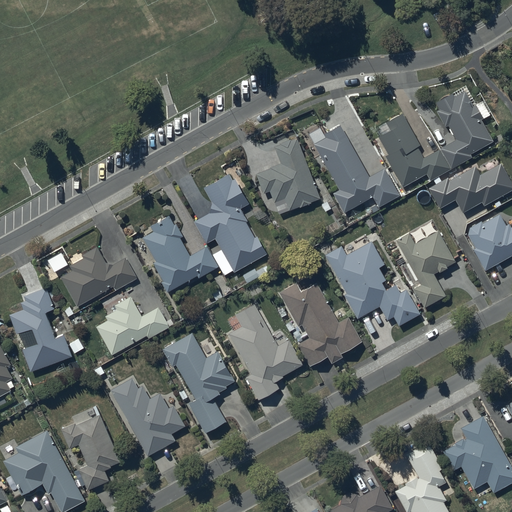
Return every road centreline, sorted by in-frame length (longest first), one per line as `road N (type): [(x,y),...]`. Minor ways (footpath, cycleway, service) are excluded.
road 1 (residential): [(0,248),(279,90),(327,72),(454,51),(511,16)]
road 2 (residential): [(138,511),(511,304)]
road 3 (residential): [(511,351),(225,511)]
